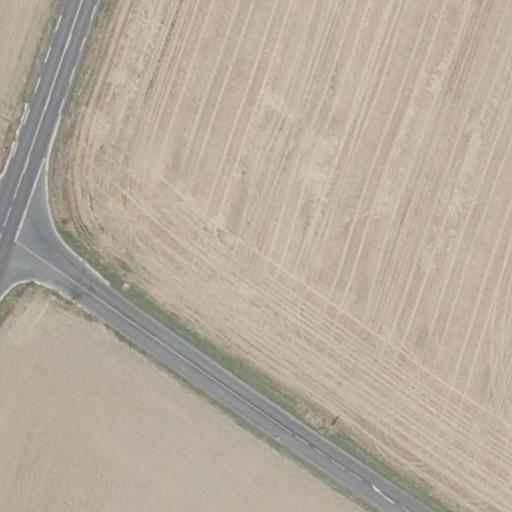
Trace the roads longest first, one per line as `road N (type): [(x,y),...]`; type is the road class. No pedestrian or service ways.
road 1 (tertiary): [(3,231),(411,511)]
road 2 (primary): [(3,231),(81,0)]
